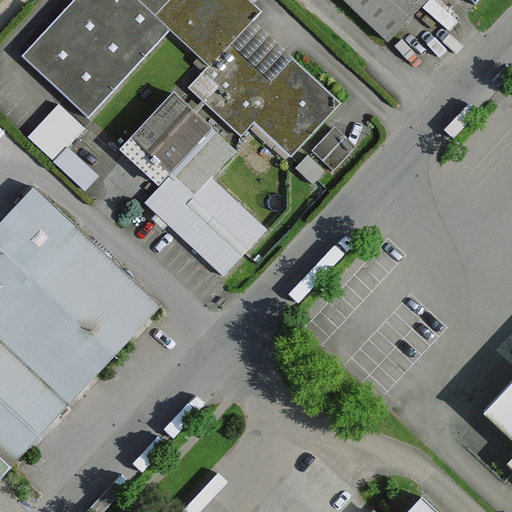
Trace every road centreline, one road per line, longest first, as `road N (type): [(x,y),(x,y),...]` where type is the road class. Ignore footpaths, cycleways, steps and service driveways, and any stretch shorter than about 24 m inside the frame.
road 1 (unclassified): [(56,511),(511,27)]
road 2 (unknown): [(3,140),(226,330)]
road 3 (unknown): [(283,19),(408,137)]
